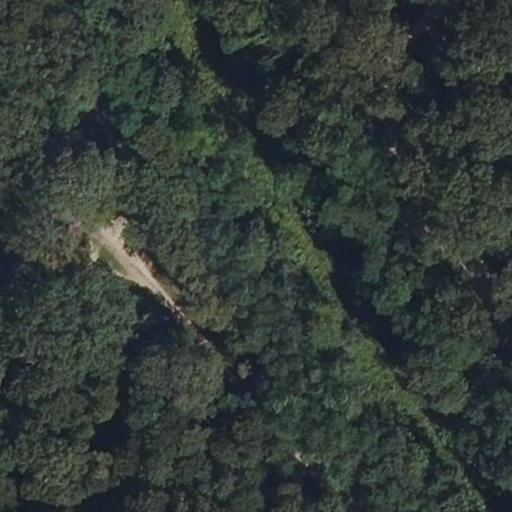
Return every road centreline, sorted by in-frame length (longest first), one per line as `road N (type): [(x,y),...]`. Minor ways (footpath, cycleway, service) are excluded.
road 1 (unknown): [(511,330),(368,98)]
road 2 (track): [(368,98),(501,0)]
road 3 (track): [(85,257),(0,168)]
